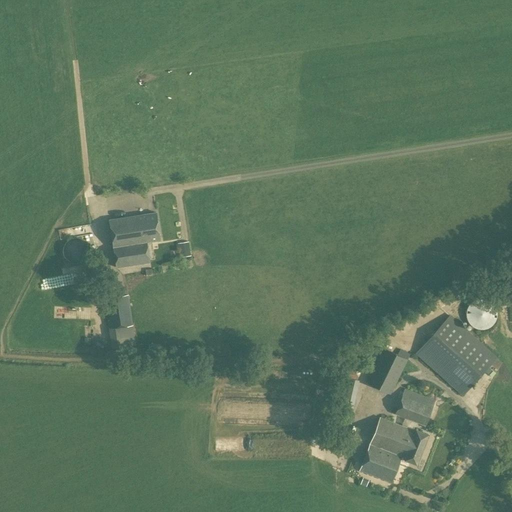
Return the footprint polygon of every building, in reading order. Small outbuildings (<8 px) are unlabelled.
[(109,220),(113,248),(116,268),(150,262),(146,243),(160,240),(156,212),(109,220)] [(65,259),(69,262),(73,264),(78,264),(82,262),(85,259),(88,256),(88,251),(88,247),(85,243),(82,240),(78,238),(73,238),(69,240),(66,243),(63,247),(62,251),(63,255),(65,259)] [(190,241),(179,242),(181,257),(192,255),(190,241)] [(112,349),(135,345),(132,325),(128,295),(104,300),(107,314),(108,314),(109,319),(107,320),(109,329),(112,349)] [(486,329),(491,327),(494,323),(496,319),(497,314),(496,309),(494,305),(490,301),(486,299),(481,299),(476,299),(472,302),(469,305),(466,310),(466,314),(467,319),(469,323),(472,327),(477,329),(482,330),(486,329)] [(463,396),(497,357),(450,314),(415,353),(463,396)] [(390,394),(407,360),(384,348),(367,382),(390,394)] [(425,426),(435,400),(405,388),(395,414),(425,426)] [(391,483),(400,459),(417,465),(429,434),(416,429),(415,431),(380,418),(360,470),(391,483)]
